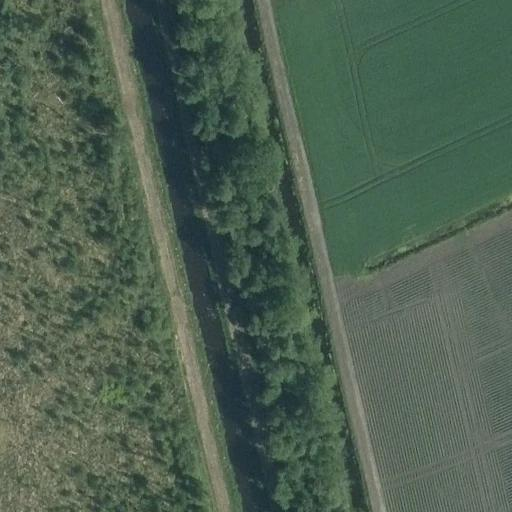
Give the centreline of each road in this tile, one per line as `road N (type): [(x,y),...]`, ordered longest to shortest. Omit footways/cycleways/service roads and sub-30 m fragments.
road 1 (track): [(281,511),(163,0)]
road 2 (track): [(224,511),(106,0)]
